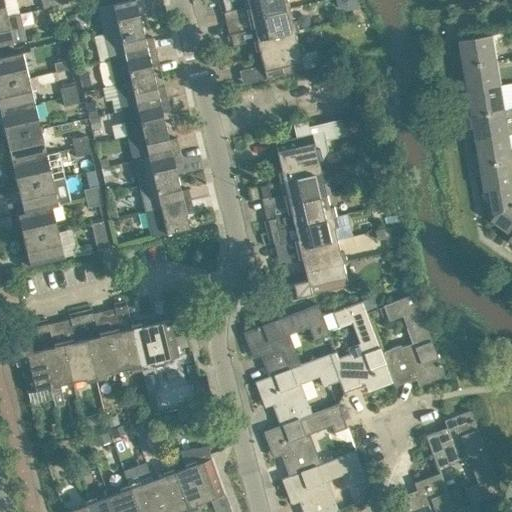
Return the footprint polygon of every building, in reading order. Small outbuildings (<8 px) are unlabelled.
[(41,0),(43,8),(69,2),(68,0),(41,0)] [(104,34),(142,25),(139,11),(146,9),(144,0),(131,0),(98,8),(104,34)] [(230,0),(224,0),(219,1),(221,13),(233,10),(230,0)] [(248,18),(288,9),(285,0),(247,0),(250,8),(246,9),(248,18)] [(238,32),(226,35),(229,46),(241,43),(253,40),(257,39),(257,40),(293,32),(297,31),(294,19),(290,20),(288,9),(248,18),(250,28),(238,30),(238,32)] [(0,45),(14,42),(8,17),(0,18),(0,45)] [(142,25),(104,34),(110,59),(156,48),(153,37),(145,38),(142,25)] [(80,30),(72,32),(74,41),(83,39),(80,30)] [(316,50),(302,53),(300,42),(296,43),(293,32),(257,40),(257,39),(253,40),(256,50),(259,49),(266,78),(319,66),(316,50)] [(498,60),(497,54),(494,34),(462,39),(464,53),(456,54),(458,66),(498,60)] [(84,39),(72,42),(74,51),(86,48),(84,39)] [(116,84),(154,75),(151,62),(159,60),(156,48),(100,62),(99,67),(103,83),(105,87),(116,84)] [(0,85),(28,79),(22,53),(0,57),(0,85)] [(71,68),(69,59),(55,62),(57,71),(71,68)] [(470,90),(502,84),(498,60),(458,66),(460,78),(468,77),(470,90)] [(88,70),(79,73),(82,86),(91,84),(88,70)] [(154,75),(116,84),(122,110),(168,99),(165,87),(157,89),(154,75)] [(0,111),(34,104),(28,79),(0,85),(0,111)] [(466,116),(511,108),(511,82),(502,84),(470,90),(472,103),(464,104),(466,116)] [(62,97),(77,93),(75,85),(60,88),(62,97)] [(77,93),(62,97),(64,106),(79,102),(77,93)] [(128,135),(166,126),(163,112),(170,111),(168,99),(122,110),(128,135)] [(89,117),(97,115),(94,100),(86,102),(89,117)] [(6,137),(40,129),(34,104),(0,111),(0,125),(3,125),(6,137)] [(478,139),(510,134),(511,133),(511,108),(466,116),(468,128),(476,126),(478,139)] [(89,117),(92,129),(102,127),(99,115),(98,116),(97,115),(89,117)] [(296,137),(275,142),(282,171),(278,172),(280,182),(284,181),(321,172),(321,171),(318,159),(323,158),(328,149),(326,140),(349,135),(345,118),(309,126),(307,121),(293,124),(296,137)] [(124,121),(111,124),(115,138),(127,134),(124,121)] [(134,160),(179,149),(177,138),(169,140),(166,126),(128,135),(134,160)] [(5,164),(46,154),(40,129),(6,137),(9,150),(2,151),(5,164)] [(511,144),(510,134),(478,139),(481,153),(473,154),(475,166),(511,159),(511,144)] [(74,147),(89,144),(87,135),(72,139),(74,147)] [(89,144),(74,147),(76,156),(91,152),(89,144)] [(140,185),(178,176),(174,163),(182,161),(179,149),(134,160),(140,185)] [(18,188),(52,179),(46,154),(5,164),(7,177),(15,175),(18,188)] [(391,171),(390,166),(388,156),(368,161),(371,176),(363,178),(365,185),(393,178),(391,171)] [(109,166),(107,158),(107,157),(99,159),(101,168),(109,166)] [(487,190),(492,189),(511,185),(511,159),(475,166),(477,177),(485,176),(487,190)] [(285,204),(326,194),(323,182),(327,181),(325,170),(321,171),(321,172),(284,181),(287,193),(283,194),(285,204)] [(146,211),(191,200),(189,188),(181,190),(178,176),(140,185),(146,211)] [(58,205),(57,205),(52,179),(18,188),(21,200),(7,203),(10,216),(52,206),(58,205)] [(271,196),(268,184),(256,187),(259,199),(271,196)] [(496,214),(511,204),(511,185),(492,189),(496,214)] [(86,198),(101,195),(99,186),(84,189),(86,198)] [(400,193),(386,196),(388,203),(401,200),(400,193)] [(275,218),(264,221),(267,232),(336,216),(333,206),(329,207),(326,194),(285,204),(288,212),(275,215),(275,218)] [(101,195),(86,198),(88,207),(103,203),(101,195)] [(146,211),(152,237),(190,228),(186,214),(194,212),(191,200),(146,211)] [(404,210),(401,200),(388,203),(391,213),(404,210)] [(511,232),(511,204),(496,214),(493,219),(511,232)] [(58,231),(52,206),(10,216),(13,229),(21,227),(24,239),(58,231)] [(111,207),(106,209),(109,219),(118,216),(115,206),(111,207)] [(336,216),(278,229),(281,241),(281,244),(294,241),(296,249),(337,239),(334,227),(338,226),(336,216)] [(109,247),(105,227),(103,221),(92,224),(93,230),(98,249),(109,247)] [(278,229),(267,232),(269,244),(281,241),(278,229)] [(377,240),(385,238),(386,238),(384,229),(375,231),(377,240)] [(64,257),(60,238),(58,231),(24,239),(27,252),(19,254),(22,267),(64,257)] [(346,261),(344,251),(340,252),(337,239),(296,249),(298,258),(302,258),(305,271),(346,261)] [(342,262),(346,261),(305,271),(307,279),(285,285),(288,299),(348,285),(342,262)] [(289,274),(286,263),(275,266),(277,277),(289,274)] [(381,351),(393,382),(394,386),(425,375),(428,382),(445,375),(414,293),(382,305),(387,320),(401,315),(412,344),(400,348),(399,344),(381,351)] [(378,308),(378,307),(373,296),(362,300),(367,313),(378,308)] [(125,300),(114,303),(116,315),(128,312),(125,300)] [(381,351),(367,313),(362,300),(330,312),(336,327),(351,321),(362,348),(337,357),(334,351),(329,353),(337,374),(339,380),(343,392),(374,381),(377,388),(393,382),(381,351)] [(330,334),(322,315),(318,304),(243,332),(250,349),(257,346),(268,376),(300,363),(293,345),(288,347),(284,336),(308,327),(313,341),(330,334)] [(81,311),(83,323),(95,320),(92,308),(81,311)] [(72,325),(83,323),(81,311),(69,314),(72,325)] [(35,322),(37,328),(38,333),(50,330),(47,319),(35,322)] [(164,360),(179,357),(171,319),(142,326),(141,322),(131,324),(132,328),(140,366),(141,366),(153,363),(154,367),(165,364),(164,360)] [(132,328),(119,331),(118,327),(108,330),(118,371),(131,368),(131,372),(142,370),(141,366),(140,366),(132,328)] [(51,387),(42,350),(33,352),(28,330),(13,333),(28,393),(50,387),(51,387)] [(106,374),(118,371),(108,330),(99,332),(100,336),(87,339),(96,380),(106,378),(106,374)] [(96,380),(87,339),(74,342),(73,338),(63,341),(73,382),(86,379),(87,383),(96,380)] [(61,385),(73,382),(63,341),(54,343),(55,347),(42,350),(51,387),(50,387),(51,391),(62,389),(61,385)] [(339,380),(337,374),(329,353),(300,363),(268,376),(255,381),(261,398),(269,395),(280,425),(311,413),(304,395),(300,396),(295,384),(318,376),(322,386),(339,380)] [(333,432),(347,427),(338,403),(311,413),(280,425),(264,431),(270,448),(277,445),(289,475),(320,463),(309,433),(331,425),(333,432)] [(147,416),(145,407),(131,410),(133,419),(147,416)] [(502,492),(470,410),(453,416),(456,424),(425,435),(438,469),(457,462),(456,460),(468,456),(478,483),(465,488),(471,504),(502,492)] [(106,418),(108,424),(108,427),(119,424),(117,415),(106,418)] [(123,424),(109,429),(113,438),(127,433),(124,427),(123,424)] [(108,429),(91,435),(95,446),(112,440),(108,429)] [(224,494),(211,458),(207,446),(180,450),(185,464),(186,467),(175,472),(174,472),(187,508),(188,511),(198,508),(196,504),(224,494)] [(353,487),(368,482),(356,450),(320,463),(289,475),(281,478),(288,495),(295,492),(302,511),(335,511),(339,511),(332,491),(327,493),(323,482),(347,473),(353,487)] [(174,472),(175,472),(173,468),(163,471),(165,475),(152,480),(164,511),(175,511),(187,508),(174,472)] [(455,511),(441,472),(424,479),(426,486),(396,498),(400,511),(455,511)] [(164,511),(152,480),(141,484),(139,480),(130,484),(139,511),(164,511)] [(139,511),(130,484),(120,487),(121,491),(109,496),(115,511),(139,511)] [(115,511),(109,496),(97,500),(96,496),(86,500),(87,504),(90,511),(115,511)]
